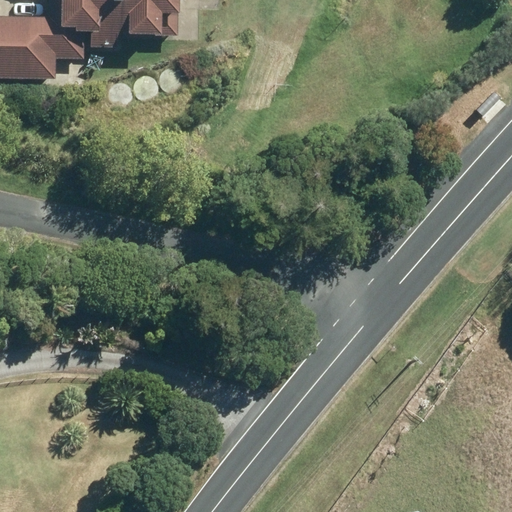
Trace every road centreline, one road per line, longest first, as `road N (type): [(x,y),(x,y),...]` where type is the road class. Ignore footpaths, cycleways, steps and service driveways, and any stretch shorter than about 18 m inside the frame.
road 1 (unclassified): [(0,208),(194,252),(371,312)]
road 2 (tertiary): [(371,312),(212,511)]
road 3 (tertiary): [(511,157),(371,312)]
